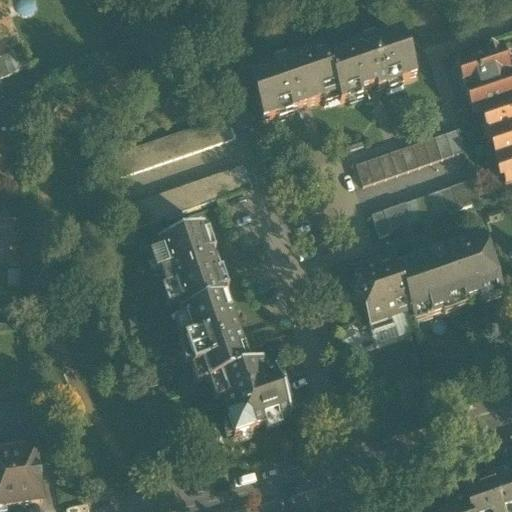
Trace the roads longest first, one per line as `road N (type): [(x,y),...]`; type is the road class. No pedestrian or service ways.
road 1 (residential): [(359,464),(266,194)]
road 2 (residential): [(359,464),(173,511)]
road 3 (residential): [(511,423),(359,464)]
